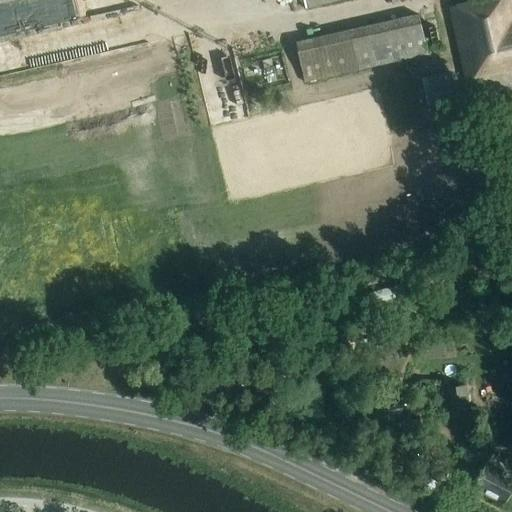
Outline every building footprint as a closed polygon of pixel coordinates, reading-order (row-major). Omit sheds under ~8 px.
[(303,0),(305,9),(343,0),(303,0)] [(511,4),(511,0),(491,0),(451,10),(467,76),(511,68),(511,4)] [(0,71),(124,48),(117,11),(0,33),(0,71)] [(379,67),(424,56),(415,16),(292,44),(301,85),(379,67)] [(426,108),(454,103),(450,77),(421,82),(426,108)] [(471,115),(475,137),(488,134),(483,113),(471,115)] [(508,169),(505,155),(496,157),(500,171),(508,169)] [(242,374),(240,364),(225,368),(226,370),(217,373),(221,391),(237,387),(235,376),(242,374)] [(447,410),(448,418),(471,414),(466,385),(443,389),(442,383),(434,384),(438,412),(447,410)] [(408,423),(407,412),(392,413),(393,425),(408,423)] [(493,453),(470,441),(459,462),(482,473),(476,487),(505,503),(511,488),(511,476),(503,472),(504,469),(489,461),(493,453)]
